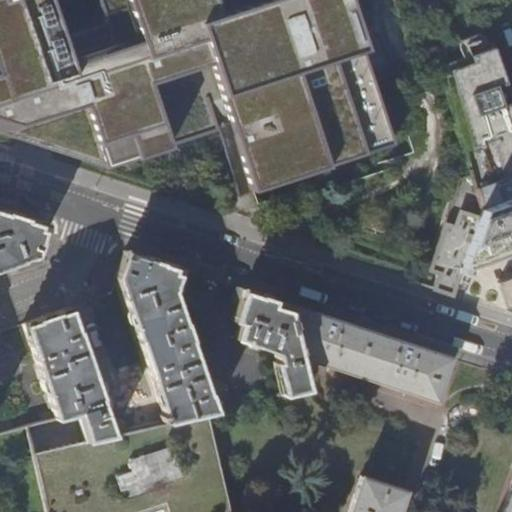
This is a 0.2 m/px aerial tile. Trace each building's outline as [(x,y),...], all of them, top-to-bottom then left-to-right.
[(380,65),(358,0),(97,0),(107,27),(89,33),(64,41),(50,0),(0,0),(0,135),(37,148),(94,167),(107,171),(233,128),(254,193),(396,146),(373,77),(392,70),(389,62),(380,65)] [(511,104),(494,54),(441,68),(470,177),(479,209),(511,197),(511,104)] [(450,296),(479,209),(470,177),(462,180),(431,273),(437,274),(432,288),(439,290),(450,296)] [(511,197),(479,209),(450,296),(511,315),(511,197)] [(0,268),(33,257),(37,247),(44,225),(0,210),(0,268)] [(157,419),(159,426),(209,414),(213,413),(172,296),(181,272),(152,263),(125,254),(118,279),(116,284),(161,418),(157,419)] [(305,386),(299,362),(311,360),(434,399),(448,356),(237,287),(230,303),(235,305),(229,321),(237,324),(232,338),(267,349),(272,353),(274,360),(270,361),(280,392),(305,386)] [(78,412),(86,441),(110,435),(68,308),(21,324),(34,364),(51,412),(39,416),(40,422),(78,412)] [(231,511),(209,414),(159,426),(110,435),(86,441),(33,456),(45,511),(231,511)] [(0,434),(14,431),(11,421),(0,424),(0,434)] [(396,511),(403,493),(359,478),(347,511),(396,511)] [(511,511),(511,481),(501,511),(511,511)]
